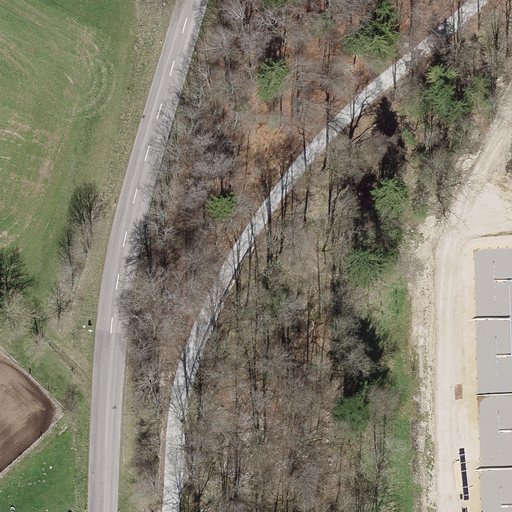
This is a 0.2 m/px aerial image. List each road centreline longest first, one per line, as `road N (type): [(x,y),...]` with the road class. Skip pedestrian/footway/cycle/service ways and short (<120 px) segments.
road 1 (unclassified): [(169,511),(184,378),(238,252),(328,133),(476,0)]
road 2 (tertiary): [(191,0),(117,277),(102,511)]
